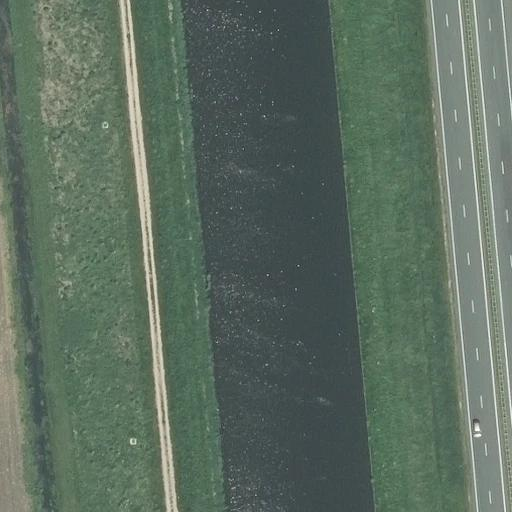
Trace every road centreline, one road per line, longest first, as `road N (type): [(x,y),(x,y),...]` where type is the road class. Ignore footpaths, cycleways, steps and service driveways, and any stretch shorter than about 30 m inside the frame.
road 1 (trunk): [(444,0),(490,511)]
road 2 (track): [(168,511),(125,0)]
road 3 (trunk): [(511,267),(487,0)]
